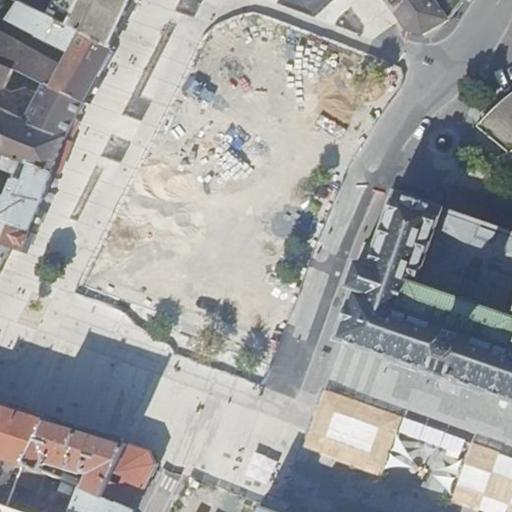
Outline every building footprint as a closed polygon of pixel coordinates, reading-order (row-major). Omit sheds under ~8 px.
[(54,9),(58,0),(29,0),(27,5),(35,8),(50,17),(54,9)] [(131,0),(136,2),(136,0),(58,0),(54,9),(50,17),(112,49),(116,42),(129,15),(126,13),(129,10),(120,5),(122,0),(131,0)] [(129,15),(136,2),(131,0),(122,0),(120,5),(129,10),(126,13),(129,15)] [(424,35),(450,21),(436,0),(386,0),(409,31),(424,35)] [(100,73),(112,49),(50,17),(35,8),(27,5),(19,1),(7,20),(69,52),(61,67),(0,32),(0,63),(17,71),(84,103),(100,73)] [(0,151),(5,153),(52,171),(68,135),(70,130),(84,103),(17,71),(0,63),(0,151)] [(511,95),(486,118),(476,128),(508,155),(478,165),(482,177),(511,165),(511,95)] [(43,199),(52,171),(5,153),(0,164),(0,167),(14,172),(4,196),(0,194),(0,218),(30,230),(43,199)] [(402,193),(396,191),(393,198),(394,198),(388,217),(387,216),(385,222),(386,223),(379,241),(378,241),(376,247),(377,247),(367,272),(368,272),(361,292),(357,290),(357,289),(355,288),(353,294),(354,294),(340,334),(339,334),(336,341),(342,343),(342,342),(365,350),(365,351),(370,353),(371,352),(394,360),(393,363),(398,365),(399,362),(422,370),(422,373),(427,375),(428,372),(451,380),(450,383),(455,385),(457,382),(480,390),(479,393),(484,395),(485,392),(508,399),(508,401),(511,402),(511,233),(445,211),(446,209),(401,194),(402,193)] [(27,237),(30,230),(0,218),(0,243),(11,248),(20,251),(27,237)] [(0,269),(11,248),(0,243),(0,269)] [(3,405),(0,403),(0,511),(6,511),(8,508),(21,476),(27,464),(47,418),(32,414),(3,405)] [(83,430),(47,418),(27,464),(41,471),(46,459),(82,476),(82,475),(87,477),(83,489),(102,497),(127,443),(83,430)] [(41,471),(27,464),(21,476),(8,508),(17,511),(24,511),(38,477),(50,481),(49,486),(76,497),(71,511),(133,511),(157,465),(151,451),(140,448),(127,443),(102,497),(83,489),(77,486),(60,479),(41,471)] [(62,474),(60,479),(77,486),(79,480),(62,474)] [(261,511),(264,505),(218,487),(189,477),(170,511),(261,511)]
